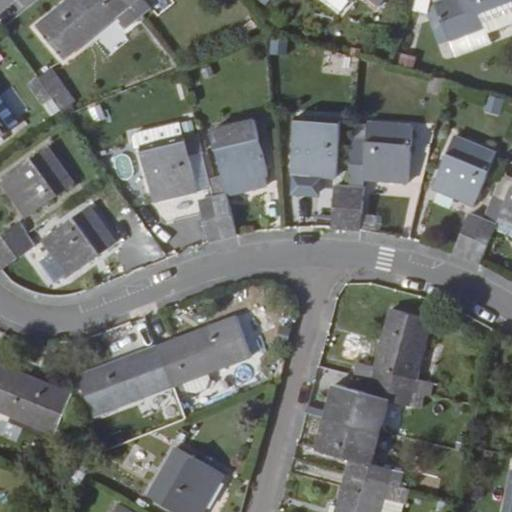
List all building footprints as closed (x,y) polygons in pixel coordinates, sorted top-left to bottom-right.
[(137,17),(123,0),(67,0),(37,25),(64,57),(115,15),(125,27),(137,17)] [(144,0),(123,0),(137,17),(150,7),(144,0)] [(418,0),(415,10),(428,14),(432,0),(418,0)] [(511,1),(511,0),(441,0),(437,2),(449,39),(485,25),(480,13),(511,1)] [(511,28),(511,1),(480,13),(485,25),(488,37),(511,28)] [(56,68),(30,82),(50,118),(76,103),(56,68)] [(272,72),(272,101),(287,100),(286,72),(272,72)] [(18,119),(0,93),(0,118),(6,127),(18,119)] [(83,107),(85,123),(105,120),(103,105),(83,107)] [(295,114),(290,168),(335,173),(341,118),(295,114)] [(211,128),(226,190),(265,181),(264,173),(267,173),(261,144),(268,142),(267,133),(259,134),(255,118),(211,128)] [(407,178),(412,124),(367,120),(362,174),(407,178)] [(454,133),(432,185),(474,202),(496,151),(454,133)] [(140,145),(153,199),(197,189),(184,134),(140,145)] [(43,142),(0,172),(0,178),(24,212),(70,179),(43,142)] [(405,191),(407,178),(362,174),(361,187),(405,191)] [(511,217),(511,180),(503,201),(491,195),(482,218),(466,255),(478,260),(493,225),(500,212),(511,217)] [(344,226),(348,185),(335,184),(331,224),(344,226)] [(357,227),(361,187),(348,185),(344,226),(357,227)] [(236,233),(227,193),(212,197),(222,236),(236,233)] [(222,236),(212,197),(199,200),(209,239),(222,236)] [(67,271),(113,238),(86,201),(41,233),(51,247),(67,271)] [(511,217),(500,212),(493,225),(511,233),(511,217)] [(466,255),(482,218),(470,213),(454,250),(466,255)] [(0,246),(24,229),(16,218),(0,229),(0,246)] [(0,262),(32,240),(24,229),(0,246),(0,262)] [(67,271),(51,247),(39,256),(54,278),(64,278),(70,274),(67,271)] [(417,378),(432,320),(393,309),(378,366),(373,381),(426,395),(428,396),(432,382),(417,378)] [(173,386),(251,355),(236,317),(158,348),(173,386)] [(173,386),(158,348),(80,378),(95,417),(173,386)] [(373,381),(378,366),(358,361),(354,376),(373,381)] [(0,409),(54,431),(69,393),(0,364),(0,409)] [(426,395),(373,381),(354,376),(350,389),(336,385),(326,418),(380,433),(390,400),(423,409),(426,395)] [(0,433),(16,441),(23,427),(3,417),(0,424),(0,433)] [(371,465),(380,433),(326,418),(317,450),(351,460),(347,474),(388,485),(392,470),(371,465)] [(222,511),(237,486),(191,459),(165,503),(179,511),(222,511)] [(511,511),(511,467),(501,511),(511,511)] [(380,511),(388,485),(347,474),(336,511),(380,511)]
